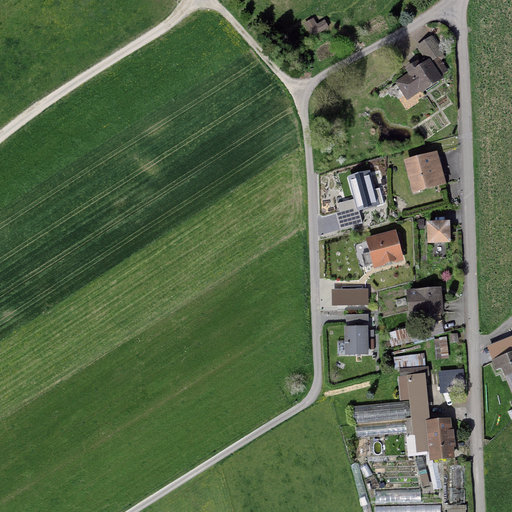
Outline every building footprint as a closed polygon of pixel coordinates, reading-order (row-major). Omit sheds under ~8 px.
[(314,18),(304,24),(313,38),(329,28),(324,20),(317,24),(314,18)] [(405,75),(393,83),(405,101),(418,93),(419,95),(442,80),(440,78),(453,69),(430,36),(414,47),(421,57),(402,70),(405,75)] [(438,151),(404,160),(412,193),(446,184),(438,151)] [(370,171),(347,177),(353,200),(337,204),(340,212),(336,213),(340,230),(363,223),(359,212),(384,205),(379,189),(375,190),(370,171)] [(446,221),(424,222),(425,244),(447,243),(446,221)] [(396,229),(365,238),(369,252),(361,254),(364,265),(372,263),(374,268),(404,259),(402,251),(405,250),(400,232),(397,233),(396,229)] [(443,288),(406,289),(407,311),(423,310),(423,315),(444,314),(443,288)] [(367,290),(332,290),(332,306),(368,306),(367,290)] [(411,325),(396,329),(399,339),(414,335),(411,325)] [(344,327),(344,355),(368,355),(368,327),(344,327)] [(458,335),(449,335),(450,344),(458,343),(458,335)] [(501,380),(507,378),(511,375),(511,352),(509,354),(505,342),(490,348),(494,360),(489,362),(495,376),(499,374),(501,380)] [(463,371),(439,372),(440,394),(465,392),(463,371)] [(355,440),(406,436),(408,456),(415,455),(415,448),(428,447),(429,461),(454,459),(453,447),(456,447),(454,429),(451,429),(450,418),(429,420),(425,375),(397,377),(399,401),(352,405),(355,440)] [(370,511),(357,464),(349,466),(362,511),(370,511)] [(447,511),(464,511),(464,465),(447,465),(447,511)] [(372,476),(364,481),(374,498),(382,493),(372,476)]
